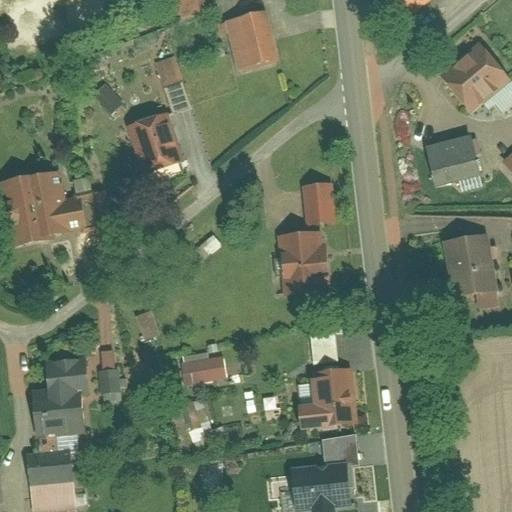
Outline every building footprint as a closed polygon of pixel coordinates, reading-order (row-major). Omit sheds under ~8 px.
[(172,0),(174,18),(207,15),(205,0),(172,0)] [(250,0),(213,11),(209,12),(225,68),(269,55),(252,0),(250,0)] [(382,0),(381,1),(403,27),(435,0),(434,0),(382,0)] [(158,96),(106,114),(125,166),(171,150),(156,107),(181,98),(160,40),(141,47),(158,96)] [(438,78),(471,117),(511,82),(511,73),(484,40),(438,78)] [(471,145),(422,158),(432,192),(481,179),(471,145)] [(511,148),(500,159),(511,173),(511,148)] [(46,161),(0,173),(0,234),(1,239),(63,223),(46,161)] [(146,177),(149,186),(182,175),(179,166),(146,177)] [(332,184),(300,189),(306,229),(338,225),(332,184)] [(328,233),(277,237),(282,292),(333,288),(328,233)] [(488,238),(441,245),(449,301),(469,298),(471,316),(499,312),(488,238)] [(145,342),(161,337),(152,313),(137,318),(145,342)] [(77,341),(30,347),(33,372),(17,374),(25,440),(12,442),(20,501),(63,495),(54,421),(75,419),(70,382),(82,381),(77,341)] [(227,382),(226,360),(183,363),(184,385),(227,382)] [(337,361),(337,360),(297,365),(301,419),(342,414),(337,361)] [(101,361),(84,364),(87,381),(104,378),(101,361)] [(185,405),(196,443),(214,437),(204,400),(185,405)] [(346,466),(292,472),(296,511),(338,511),(352,510),(346,466)]
